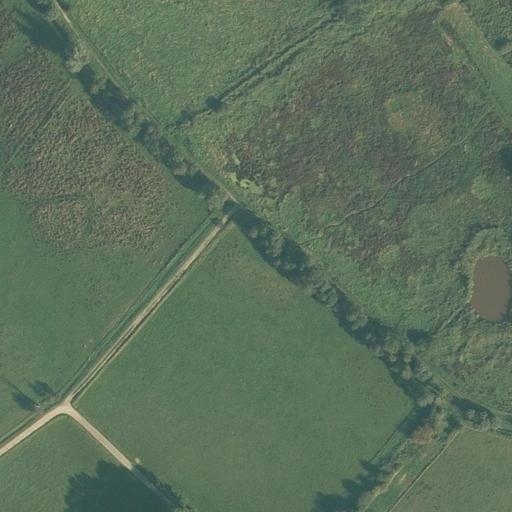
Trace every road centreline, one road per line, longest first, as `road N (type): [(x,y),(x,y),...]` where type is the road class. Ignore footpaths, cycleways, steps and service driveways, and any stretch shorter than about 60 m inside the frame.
road 1 (track): [(511,419),(457,397),(240,203)]
road 2 (track): [(240,203),(139,115),(53,0)]
road 3 (track): [(240,203),(63,405)]
road 4 (track): [(63,405),(176,511)]
